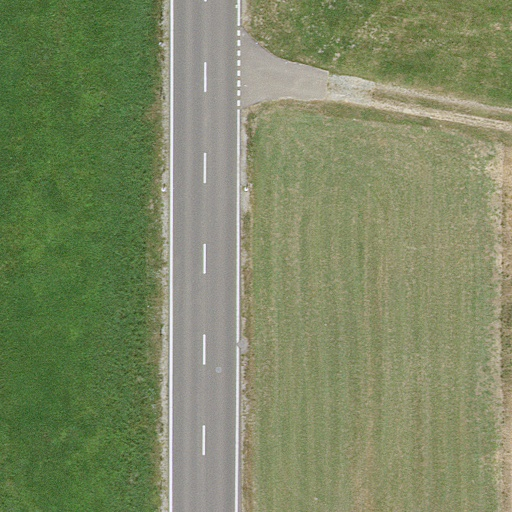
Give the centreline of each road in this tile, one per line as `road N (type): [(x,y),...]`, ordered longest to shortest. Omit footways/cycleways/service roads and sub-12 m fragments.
road 1 (tertiary): [(212,511),(216,0)]
road 2 (track): [(511,117),(215,64)]
